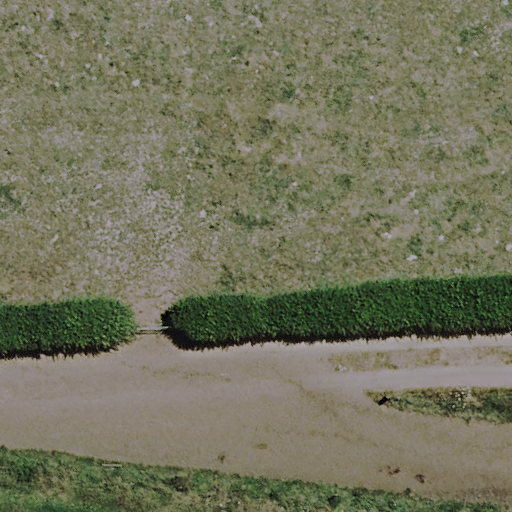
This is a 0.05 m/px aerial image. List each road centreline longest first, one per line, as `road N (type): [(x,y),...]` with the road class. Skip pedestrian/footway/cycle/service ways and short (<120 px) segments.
road 1 (track): [(480,455),(51,406),(0,410)]
road 2 (track): [(51,406),(511,358)]
